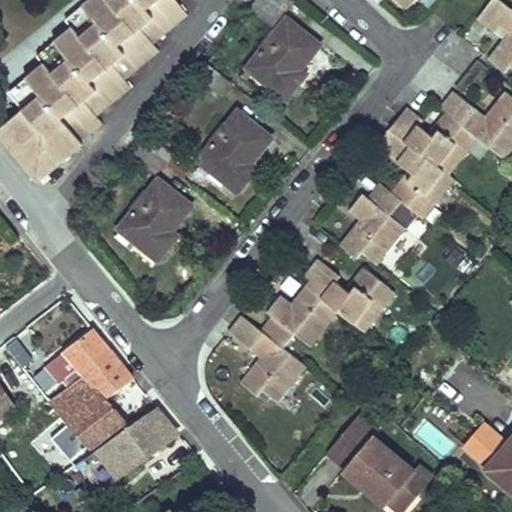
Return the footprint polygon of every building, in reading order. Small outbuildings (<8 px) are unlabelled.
[(92,0),(84,7),(91,16),(76,29),(57,44),(63,51),(46,65),(28,79),(35,87),(18,101),(24,108),(0,126),(0,133),(38,180),(84,144),(82,141),(103,124),(98,117),(132,90),(125,82),(160,54),(153,46),(189,18),(173,0),(92,0)] [(253,0),(250,4),(273,22),(292,0),(253,0)] [(511,2),(508,0),(491,0),(481,14),(497,26),(500,22),(507,27),(504,32),(488,53),(506,67),(511,61),(511,2)] [(91,16),(84,7),(69,20),(76,29),(91,16)] [(288,20),(248,71),(288,102),(302,84),(296,78),(301,72),(322,47),(288,20)] [(500,22),(497,26),(504,32),(507,27),(500,22)] [(63,51),(57,44),(40,58),(46,65),(63,51)] [(231,80),(205,60),(196,72),(221,92),(231,80)] [(308,77),(301,72),(296,78),(302,84),(308,77)] [(35,87),(28,79),(11,93),(18,101),(35,87)] [(366,213),(347,238),(363,251),(369,245),(384,257),(411,221),(397,210),(409,194),(430,210),(441,195),(449,201),(469,174),(461,170),(481,146),(473,142),(484,126),(492,132),(511,147),(511,81),(492,107),(457,81),(444,96),(451,101),(434,125),(424,116),(428,111),(410,98),(381,137),(412,162),(396,184),(384,175),(372,191),(367,188),(355,203),(366,213)] [(234,111),(196,160),(235,192),(249,175),(244,169),(249,163),(268,140),(234,111)] [(484,126),(473,142),(481,146),(492,132),(484,126)] [(166,160),(141,141),(130,154),(155,174),(166,160)] [(95,180),(102,186),(116,168),(109,163),(95,180)] [(255,168),(249,163),(244,169),(249,175),(255,168)] [(155,184),(117,233),(158,265),(172,247),(165,241),(172,233),(190,212),(155,184)] [(441,195),(430,210),(437,216),(449,201),(441,195)] [(172,233),(165,241),(172,247),(179,240),(172,233)] [(477,265),(486,254),(475,246),(467,258),(477,265)] [(415,269),(424,283),(445,269),(436,255),(415,269)] [(261,357),(242,381),(258,394),(263,387),(279,401),(307,364),(285,347),(296,332),(311,343),(343,303),(371,325),(391,299),(384,293),(396,279),(370,259),(348,288),(342,284),(348,278),(324,260),(310,278),(315,283),(298,307),(282,295),(268,312),(274,315),(263,330),(242,315),(229,332),(261,357)] [(396,279),(384,293),(391,299),(403,284),(396,279)] [(480,314),(464,331),(472,339),(479,331),(477,329),(486,319),(480,314)] [(134,378),(93,328),(59,354),(73,374),(70,377),(74,384),(50,402),(68,425),(53,437),(74,462),(89,450),(126,421),(108,399),(134,378)] [(24,365),(29,361),(11,340),(6,344),(24,365)] [(73,374),(59,354),(47,362),(61,382),(70,377),(73,374)] [(0,379),(0,417),(19,404),(0,379)] [(157,407),(100,448),(117,473),(179,433),(157,407)] [(343,471),(386,506),(403,485),(418,495),(432,477),(418,465),(414,470),(373,436),(377,430),(358,414),(328,449),(347,466),(343,471)] [(502,437),(485,423),(462,450),(479,464),(502,437)] [(511,444),(487,473),(511,494),(511,444)] [(100,448),(75,465),(92,496),(119,478),(117,473),(100,448)]
